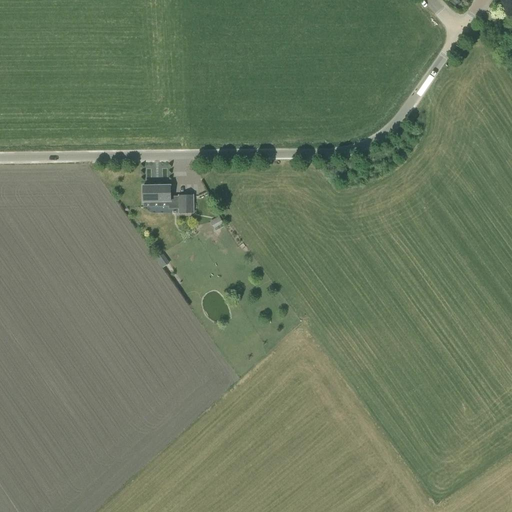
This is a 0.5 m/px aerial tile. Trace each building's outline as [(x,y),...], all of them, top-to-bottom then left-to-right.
[(492,40),(497,37),(491,27),(486,30),(492,40)] [(160,186),(160,185),(155,185),(155,186),(144,186),(143,186),(143,202),(169,202),(169,209),(179,209),(179,213),(193,213),(193,196),(179,196),(179,198),(170,198),(170,186),(169,186),(160,186)] [(220,217),(210,222),(214,228),(223,222),(220,217)] [(187,251),(196,261),(212,249),(215,254),(220,250),(207,234),(187,251)] [(163,268),(164,267),(169,264),(163,255),(157,259),(163,268)]
